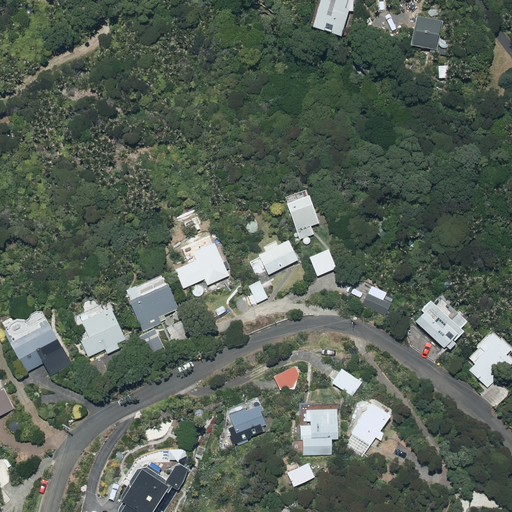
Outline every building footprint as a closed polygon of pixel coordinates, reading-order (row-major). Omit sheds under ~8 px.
[(324,0),(315,28),(342,37),(351,10),(347,9),(349,0),(324,0)] [(413,46),(438,50),(443,21),(419,16),(413,46)] [(370,51),(359,61),(370,73),(381,63),(370,51)] [(287,200),(300,237),(314,232),(311,223),(318,221),(308,192),(287,200)] [(269,272),(298,258),(288,237),(259,252),(269,272)] [(204,276),(207,283),(229,273),(214,240),(193,250),(196,257),(174,266),(183,285),(204,276)] [(337,268),(328,249),(309,258),(317,276),(337,268)] [(259,280),(248,286),(257,303),(268,297),(259,280)] [(178,308),(167,281),(130,298),(144,331),(161,323),(159,317),(178,308)] [(361,305),(384,314),(389,303),(366,293),(361,305)] [(434,304),(432,302),(423,311),(425,313),(416,322),(449,351),(456,344),(453,341),(463,331),(460,328),(467,322),(440,297),(434,304)] [(125,338),(110,304),(81,318),(89,334),(79,338),(86,355),(105,347),(108,352),(119,347),(117,341),(125,338)] [(71,362),(48,320),(10,340),(26,370),(44,361),(50,373),(71,362)] [(163,345),(156,328),(139,336),(147,353),(163,345)] [(468,368),(488,386),(511,359),(511,353),(507,349),(511,343),(511,342),(503,334),(501,335),(493,328),(480,343),(486,348),(468,368)] [(108,373),(100,356),(88,362),(96,378),(108,373)] [(273,374),(280,388),(294,388),(299,374),(295,364),(273,374)] [(332,383),(352,396),(362,382),(342,369),(332,383)] [(0,414),(14,408),(3,385),(1,387),(0,385),(0,414)] [(362,455),(390,412),(373,401),(345,444),(362,455)] [(246,406),(230,412),(235,426),(229,428),(231,435),(230,436),(233,444),(251,437),(250,436),(263,431),(261,426),(267,423),(259,404),(247,409),(246,406)] [(338,437),(337,406),(306,407),(307,418),(311,418),(311,423),(301,423),(301,438),(303,438),(304,455),(332,454),(332,437),(338,437)] [(308,460),(287,470),(293,484),(315,474),(308,460)] [(153,511),(171,485),(179,490),(185,480),(189,469),(182,464),(177,464),(166,483),(143,469),(124,500),(127,503),(121,511),(153,511)]
